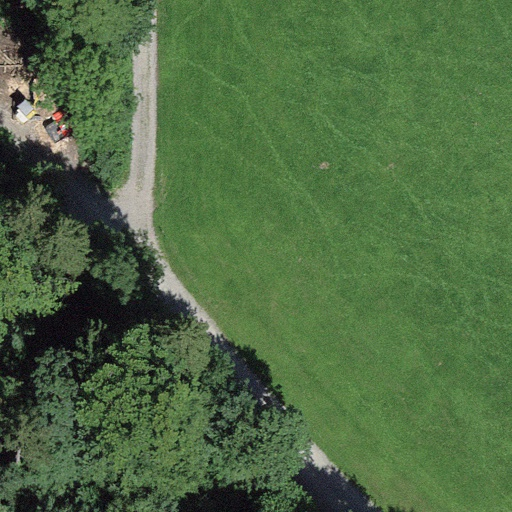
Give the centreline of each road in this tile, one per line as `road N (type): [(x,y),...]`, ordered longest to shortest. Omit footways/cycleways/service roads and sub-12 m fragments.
road 1 (track): [(334,511),(0,121)]
road 2 (track): [(133,279),(144,0)]
